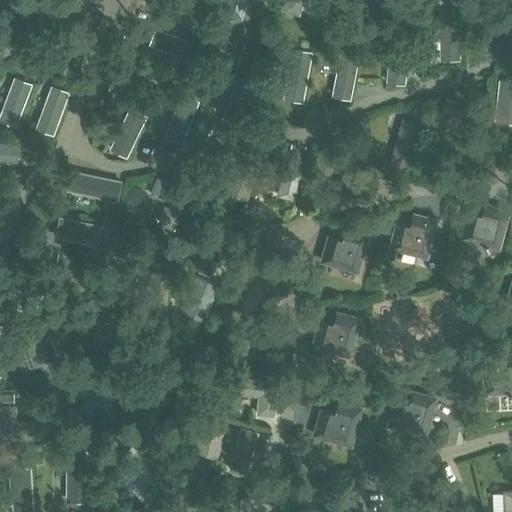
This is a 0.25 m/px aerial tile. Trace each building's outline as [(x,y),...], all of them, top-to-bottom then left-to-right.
[(84,0),(37,0),(38,8),(85,2),(84,0)] [(180,0),(174,19),(200,28),(209,0),(180,0)] [(227,0),(224,13),(241,17),(244,0),(264,0),(227,0)] [(285,0),(283,8),(300,13),(303,0),(285,0)] [(457,9),(439,9),(440,59),(458,59),(457,9)] [(153,27),(147,43),(191,59),(197,43),(153,27)] [(389,36),(385,81),(403,83),(407,37),(389,36)] [(119,45),(107,89),(124,94),(137,50),(119,45)] [(292,49),(283,98),(300,101),(309,52),(292,49)] [(339,50),(330,95),(349,99),(358,53),(339,50)] [(235,75),(219,119),(238,126),(254,82),(235,75)] [(14,81),(0,118),(0,120),(15,126),(31,84),(15,78),(14,81)] [(494,122),(511,124),(511,81),(499,80),(494,122)] [(52,87),(37,128),(53,134),(68,92),(52,87)] [(178,93),(161,137),(180,144),(197,100),(178,93)] [(446,98),(433,139),(451,144),(457,122),(475,128),(481,109),(446,98)] [(127,106),(107,148),(125,157),(145,115),(127,106)] [(404,121),(390,167),(407,172),(420,126),(404,121)] [(0,160),(17,162),(19,145),(0,142),(0,160)] [(319,147),(308,190),(325,194),(336,151),(319,147)] [(285,152),(274,195),(293,200),(304,157),(285,152)] [(258,167),(234,159),(222,192),(248,200),(258,167)] [(73,172),(70,190),(99,196),(99,198),(116,201),(120,181),(73,172)] [(157,176),(149,193),(166,201),(157,221),(173,228),(189,190),(157,176)] [(507,210),(485,204),(482,217),(467,213),(461,237),(497,247),(507,210)] [(395,224),(388,250),(424,259),(433,222),(410,217),(408,228),(395,224)] [(61,218),(57,236),(87,242),(86,243),(104,247),(108,227),(61,218)] [(326,239),(319,263),(355,273),(365,237),(344,231),(341,243),(326,239)] [(249,262),(238,275),(253,289),(238,306),(250,316),(276,284),(249,262)] [(148,271),(146,318),(165,319),(168,272),(148,271)] [(195,275),(181,311),(204,321),(218,285),(195,275)] [(95,292),(81,306),(113,340),(127,327),(95,292)] [(259,316),(232,344),(245,358),(273,330),(259,316)] [(317,323),(311,348),(347,357),(356,321),(334,316),(331,327),(317,323)] [(10,340),(24,377),(50,367),(37,330),(10,340)] [(483,393),(511,391),(511,353),(497,354),(497,367),(482,367),(483,393)] [(236,375),(235,392),(258,394),(256,413),(275,415),(278,379),(236,375)] [(394,402),(387,426),(423,436),(432,401),(410,395),(407,406),(394,402)] [(16,404),(0,404),(0,439),(44,438),(44,420),(17,421),(16,404)] [(319,412),(312,437),(348,447),(358,411),(336,405),(333,416),(319,412)] [(203,416),(192,450),(217,457),(227,421),(203,416)] [(239,426),(226,469),(244,475),(257,432),(239,426)] [(131,443),(120,457),(138,471),(126,486),(141,498),(164,470),(131,443)] [(65,453),(65,470),(66,471),(66,503),(86,503),(86,453),(65,453)] [(32,511),(30,470),(9,471),(10,489),(12,489),(13,511),(32,511)] [(511,511),(511,491),(503,492),(503,494),(504,511),(511,511)] [(420,497),(417,511),(436,511),(438,500),(420,497)]
